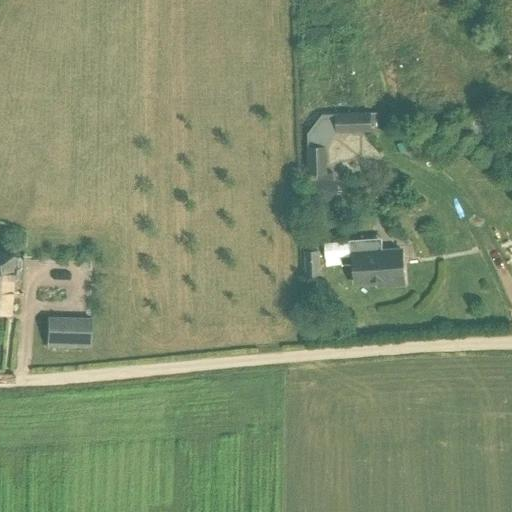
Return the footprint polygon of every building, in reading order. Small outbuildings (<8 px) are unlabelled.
[(324,113),(306,136),(307,149),(308,174),(327,173),(326,148),(337,132),(337,127),(337,113),(324,113)] [(337,113),(337,127),(378,127),(378,113),(372,113),(349,113),(337,113)] [(350,239),(351,255),(354,254),(356,283),(379,282),(379,286),(405,284),(403,249),(381,251),(377,248),(377,238),(350,239)] [(306,252),(308,274),(320,273),(319,251),(306,252)] [(0,311),(10,312),(10,255),(0,254),(0,311)] [(48,345),(93,346),(92,319),(48,318),(48,345)]
